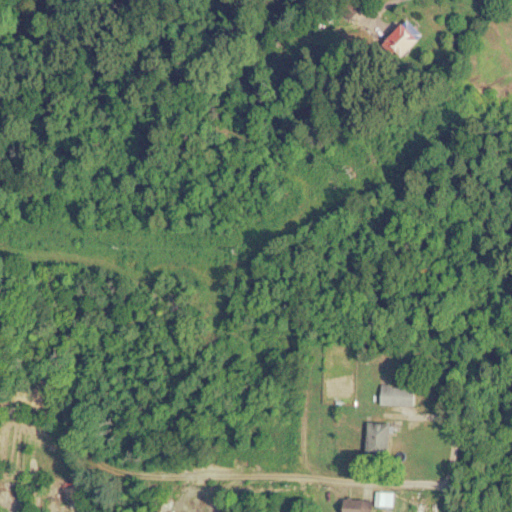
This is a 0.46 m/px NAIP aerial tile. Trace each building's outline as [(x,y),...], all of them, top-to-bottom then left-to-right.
[(383,405),(422,405),(422,385),(383,385),(383,405)] [(372,454),(398,454),(398,422),(372,422),(372,454)] [(397,491),(382,491),(382,506),(397,506),(397,491)] [(186,511),(187,510),(179,507),(182,500),(169,495),(162,511),(186,511)] [(380,511),(380,499),(353,499),(353,511),(380,511)] [(414,511),(443,511),(443,500),(414,500),(414,511)]
